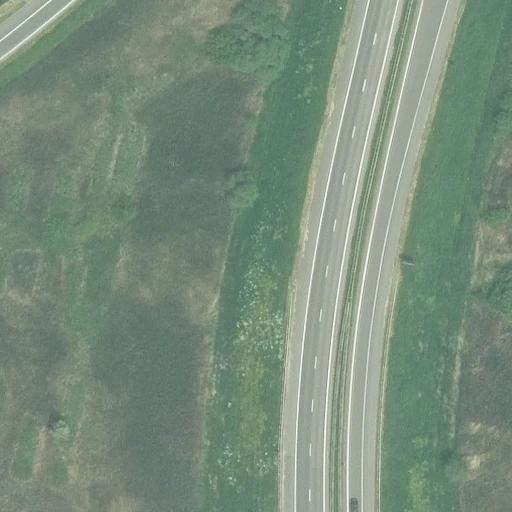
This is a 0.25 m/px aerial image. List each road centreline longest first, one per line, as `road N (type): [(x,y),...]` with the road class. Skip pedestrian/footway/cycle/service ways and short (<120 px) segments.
road 1 (motorway): [(354,511),(355,406),(370,275),(434,0)]
road 2 (motorway): [(382,0),(322,291),(308,511)]
